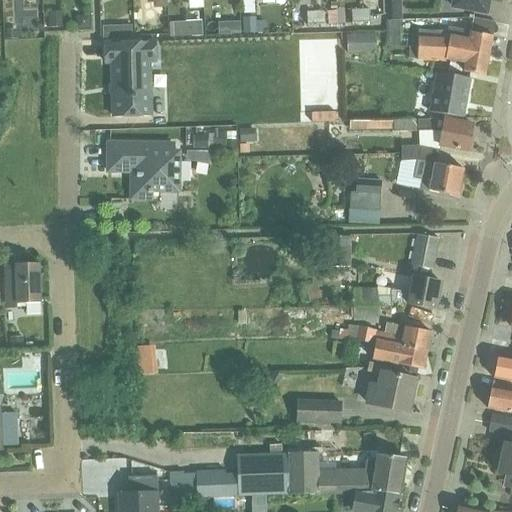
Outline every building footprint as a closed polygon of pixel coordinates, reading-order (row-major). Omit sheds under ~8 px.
[(253,0),(242,0),(243,15),(254,15),(253,0)] [(402,0),(391,0),(392,21),(403,21),(402,0)] [(454,0),(453,7),(487,14),(489,0),(454,0)] [(361,23),(361,10),(352,10),(352,23),(361,23)] [(370,23),(370,10),(361,10),(361,23),(370,23)] [(65,11),(49,12),(50,27),(65,26),(65,11)] [(326,12),(316,13),(316,25),(326,25),(326,12)] [(316,25),(316,13),(307,13),(307,26),(316,25)] [(160,19),(160,36),(194,35),(194,19),(160,19)] [(265,22),(243,23),(243,35),(266,34),(265,22)] [(239,23),(229,23),(229,35),(240,35),(239,23)] [(132,27),(118,27),(118,40),(132,40),(132,27)] [(17,29),(8,29),(8,39),(17,39),(17,29)] [(419,36),(418,48),(442,49),(444,49),(448,50),(468,53),(489,57),(493,37),(487,36),(472,33),(462,31),(449,29),(448,32),(439,32),(419,31),(419,36)] [(386,33),(386,45),(399,45),(400,33),(386,33)] [(337,34),(298,35),(300,107),(339,106),(337,34)] [(346,36),(347,53),(376,53),(375,35),(346,36)] [(156,43),(104,44),(105,62),(112,62),(113,118),(150,117),(148,61),(156,60),(156,43)] [(418,57),(418,61),(446,62),(446,61),(466,65),(464,73),(486,77),(489,59),(489,57),(468,53),(448,50),(444,49),(442,49),(418,48),(418,57)] [(438,73),(429,112),(463,119),(471,80),(438,73)] [(279,119),(279,106),(255,105),(255,118),(279,119)] [(401,163),(416,163),(416,161),(435,164),(439,145),(467,150),(472,126),(443,120),(394,121),(394,132),(419,131),(420,147),(401,147),(401,163)] [(393,130),(393,121),(349,123),(350,130),(393,130)] [(252,142),(251,128),(240,129),(241,142),(252,142)] [(227,140),(227,131),(216,131),(216,146),(227,146),(227,140)] [(236,131),(227,131),(227,140),(236,140),(236,131)] [(196,148),(209,148),(209,136),(196,136),(196,148)] [(236,140),(227,140),(227,146),(227,154),(235,154),(236,154),(236,140)] [(174,145),(109,144),(108,172),(132,173),(132,179),(131,199),(152,200),(152,192),(179,193),(179,179),(182,176),(182,168),(179,165),(179,153),(173,153),(174,145)] [(235,154),(227,154),(227,162),(235,162),(235,154)] [(458,197),(464,170),(435,164),(416,161),(416,163),(413,179),(421,181),(420,190),(458,197)] [(351,193),(350,210),(380,212),(382,182),(356,180),(356,193),(351,193)] [(103,210),(118,209),(118,196),(102,197),(103,210)] [(417,235),(411,267),(433,271),(439,239),(417,235)] [(344,268),(350,268),(350,237),(327,237),(327,276),(344,276),(344,268)] [(17,306),(41,305),(40,265),(15,267),(16,276),(4,277),(5,310),(17,310),(17,306)] [(377,291),(354,292),(355,308),(378,308),(391,307),(391,300),(408,304),(408,305),(435,311),(441,283),(413,277),(410,293),(392,289),(391,289),(390,294),(377,293),(377,291)] [(306,288),(310,301),(321,297),(317,284),(306,288)] [(378,309),(353,309),(353,321),(379,320),(378,309)] [(310,310),(280,310),(281,320),(310,320),(310,310)] [(365,344),(366,330),(324,324),(322,338),(365,344)] [(405,327),(401,347),(427,352),(431,332),(405,327)] [(10,337),(11,347),(23,347),(23,337),(10,337)] [(376,345),(373,360),(424,370),(427,352),(376,342),(375,341),(374,345),(376,345)] [(154,346),(138,347),(139,375),(156,375),(154,346)] [(511,359),(498,357),(494,379),(511,382),(511,359)] [(408,413),(415,380),(392,376),(393,369),(369,364),(367,373),(381,376),(379,388),(371,386),(367,405),(408,413)] [(274,371),(267,382),(275,387),(281,376),(274,371)] [(511,391),(492,388),(488,410),(511,414),(511,391)] [(339,424),(339,403),(298,402),(298,422),(339,424)] [(0,450),(2,451),(2,448),(19,447),(17,414),(1,415),(0,407),(0,406),(0,450)] [(511,419),(491,415),(487,433),(511,437),(511,419)] [(511,446),(505,445),(499,473),(511,476),(511,487),(511,488),(511,446)] [(286,455),(237,456),(238,475),(238,497),(316,495),(317,495),(356,494),(372,494),(373,490),(400,495),(406,460),(378,456),(377,462),(368,461),(366,472),(335,472),(334,464),(334,463),(317,464),(317,455),(322,455),(322,449),(286,450),(286,455)] [(161,491),(187,491),(187,472),(160,472),(161,491)] [(158,511),(157,477),(128,478),(129,494),(129,495),(118,495),(118,511),(158,511)] [(356,494),(353,511),(397,511),(401,495),(400,495),(373,490),(372,494),(356,494)]
